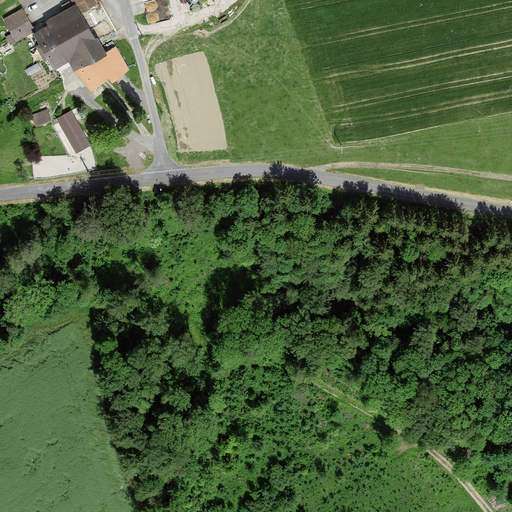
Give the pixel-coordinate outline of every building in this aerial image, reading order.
[(96,3),(94,0),(72,0),(74,3),(80,12),(96,3)] [(54,68),(68,59),(74,69),(90,89),(109,74),(112,79),(128,69),(114,46),(104,52),(80,12),(74,3),(46,20),(48,24),(33,33),(54,68)] [(35,30),(22,8),(4,19),(17,40),(35,30)] [(48,108),(32,114),(36,125),(52,119),(48,108)] [(77,152),(90,145),(70,111),(57,119),(59,121),(77,152)]
